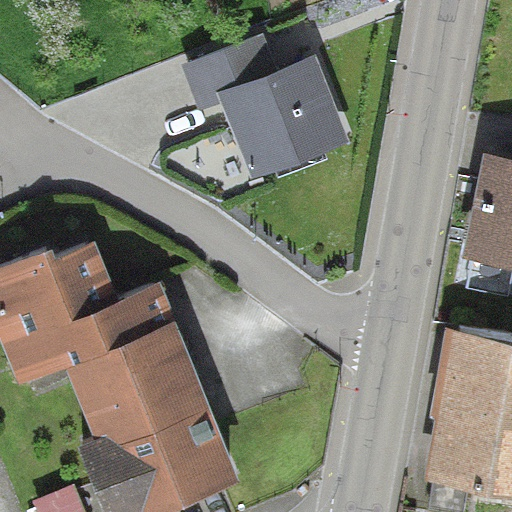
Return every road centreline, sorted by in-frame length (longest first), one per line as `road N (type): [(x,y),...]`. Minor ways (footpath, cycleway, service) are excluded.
road 1 (residential): [(393,334),(346,324),(201,224),(93,167),(55,170),(0,192)]
road 2 (tertiary): [(393,334),(452,0)]
road 3 (tertiary): [(360,511),(393,334)]
